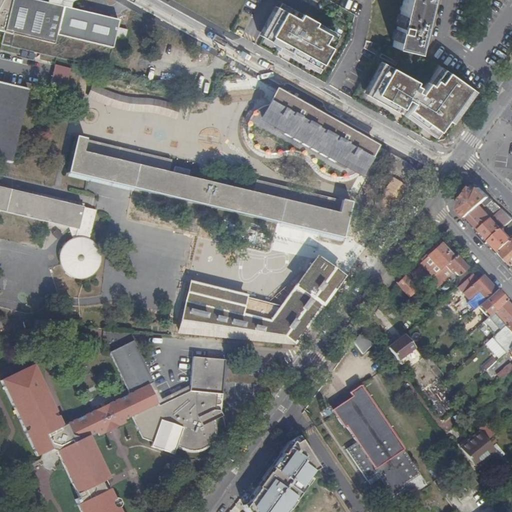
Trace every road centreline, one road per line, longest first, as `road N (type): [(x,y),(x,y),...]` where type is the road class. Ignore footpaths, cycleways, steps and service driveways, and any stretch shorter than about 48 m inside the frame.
road 1 (unclassified): [(426,199),(201,511)]
road 2 (residential): [(321,104),(133,0)]
road 3 (unknown): [(313,354),(177,345),(175,382)]
road 4 (residential): [(445,171),(321,104)]
road 5 (residential): [(426,199),(511,290)]
